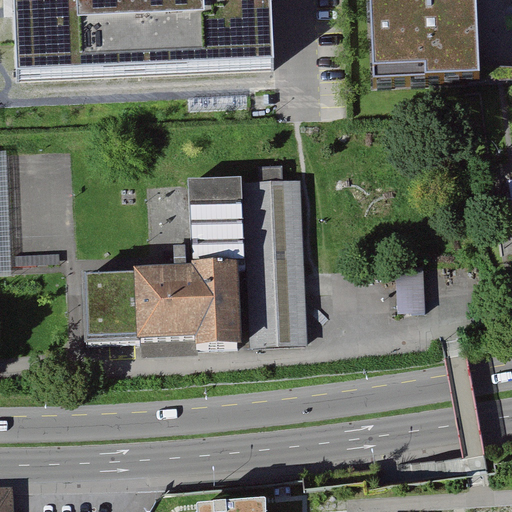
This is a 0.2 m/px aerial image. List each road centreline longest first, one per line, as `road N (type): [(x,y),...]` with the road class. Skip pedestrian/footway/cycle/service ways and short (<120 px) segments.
road 1 (primary): [(511,375),(221,425),(0,430)]
road 2 (primary): [(0,468),(380,437),(511,416)]
